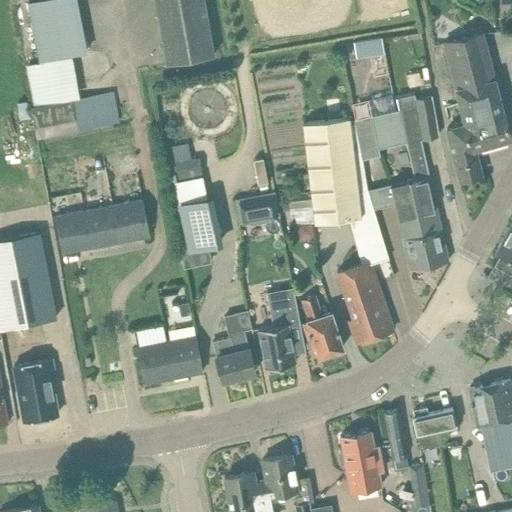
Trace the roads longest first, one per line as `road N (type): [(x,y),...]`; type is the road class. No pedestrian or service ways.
road 1 (secondary): [(177,436),(313,404),(364,383),(415,341),(446,300)]
road 2 (secondary): [(0,463),(177,436)]
road 3 (secondary): [(446,300),(511,175)]
